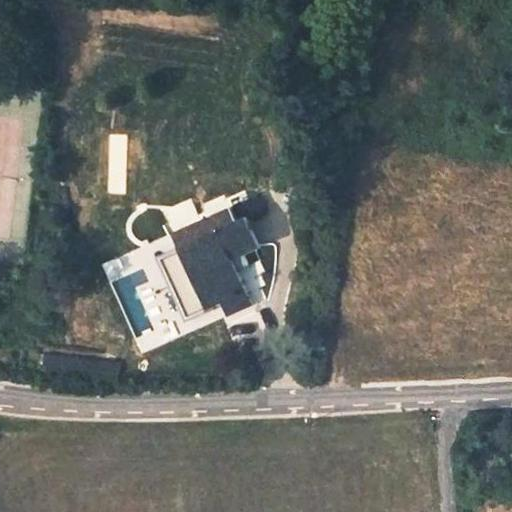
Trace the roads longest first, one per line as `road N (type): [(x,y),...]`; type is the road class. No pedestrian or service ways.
road 1 (unclassified): [(449,392),(210,407),(0,397)]
road 2 (unclassified): [(449,392),(441,419),(447,511)]
